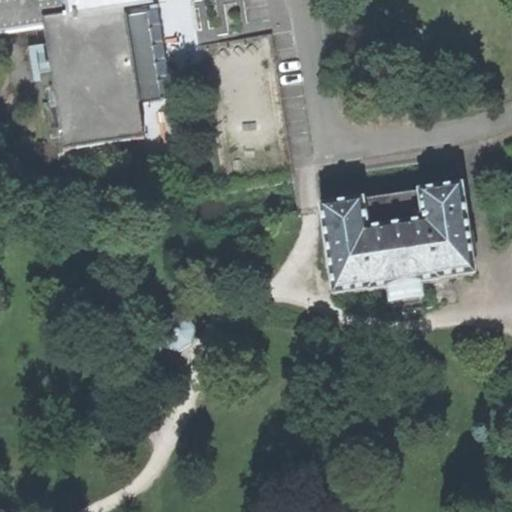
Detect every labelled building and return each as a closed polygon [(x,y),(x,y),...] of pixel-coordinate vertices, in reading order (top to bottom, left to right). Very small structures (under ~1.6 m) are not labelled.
[(40,0),(0,0),(0,36),(45,29),(41,2),(40,0)] [(138,105),(124,16),(74,24),(69,0),(51,0),(41,2),(45,29),(64,153),(144,141),(138,105)] [(149,3),(148,0),(69,0),(74,24),(124,16),(123,7),(149,3)] [(157,11),(148,12),(162,101),(170,100),(157,11)] [(124,16),(138,105),(162,101),(148,12),(124,16)] [(368,294),(387,291),(389,305),(407,302),(422,299),(421,286),(440,283),(440,282),(475,277),(462,187),(322,207),(319,208),(332,298),(367,293),(368,294)] [(186,325),(176,323),(168,328),(165,338),(170,346),(179,348),(188,343),(190,333),(186,325)]
